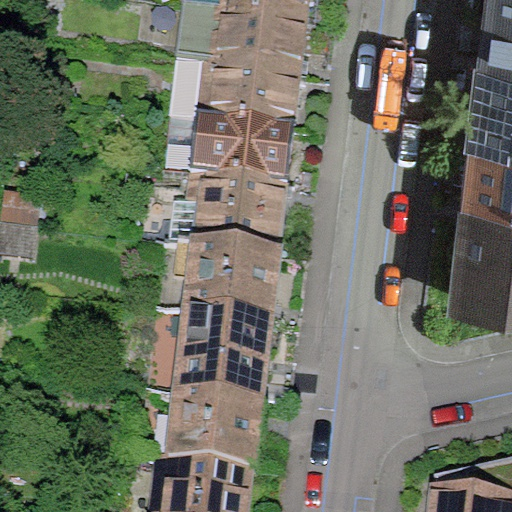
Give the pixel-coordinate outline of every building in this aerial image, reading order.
[(184,0),(183,10),(304,25),(305,12),(306,0),(184,0)] [(483,55),(511,58),(511,0),(487,0),(486,14),(483,14),(481,37),(478,54),(483,55)] [(183,10),(176,65),(297,79),(299,67),(304,25),(183,10)] [(511,58),(483,55),(475,121),(473,140),(511,144),(511,58)] [(292,121),(297,79),(176,65),(170,119),(291,134),(292,121)] [(291,134),(170,119),(167,148),(194,151),(190,177),(284,188),(286,189),(287,176),(292,134),(291,134)] [(466,194),(511,199),(511,144),(473,140),(468,181),(466,194)] [(174,206),(169,246),(194,249),(276,259),(278,245),(284,188),(190,177),(186,207),(174,206)] [(511,199),(466,194),(457,273),(455,294),(511,300),(511,199)] [(40,201),(4,196),(0,224),(36,229),(40,201)] [(0,227),(0,230),(0,254),(32,258),(36,231),(0,227)] [(276,259),(194,249),(186,315),(269,325),(271,312),(277,259),(276,259)] [(186,315),(176,397),(259,407),(261,394),(269,325),(186,315)] [(168,463),(250,473),(252,473),(253,460),(259,407),(176,397),(146,394),(138,459),(156,461),(168,463)] [(162,511),(245,511),(250,473),(168,463),(162,511)] [(511,511),(511,502),(432,492),(429,511),(511,511)]
